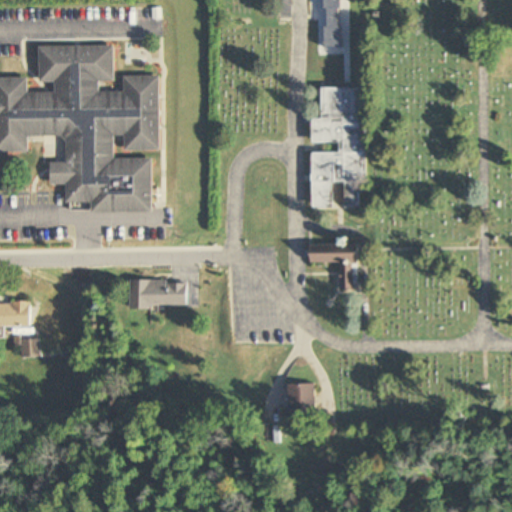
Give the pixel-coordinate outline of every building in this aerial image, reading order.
[(55,94),(31,94),(26,79),(0,78),(0,155),(67,134),(67,164),(52,164),(52,186),(68,186),(68,211),(153,210),(153,160),(115,160),(115,139),(125,136),(125,152),(160,151),(159,74),(101,92),(99,84),(114,84),(114,47),(41,47),(41,83),(55,83),(55,94)] [(313,153),(314,209),(335,208),(334,184),(345,183),(347,210),(363,209),(362,88),(321,88),(322,119),(313,119),(313,144),(339,144),(339,153),(313,153)] [(312,246),(358,245),(359,292),(340,291),(339,265),(313,265),(312,246)] [(133,308),(188,308),(188,281),(133,281),(133,308)] [(0,327),(34,327),(34,303),(0,303),(0,327)] [(24,340),(24,357),(42,357),(42,340),(24,340)] [(291,419),(316,419),(316,384),(291,384),(291,419)]
